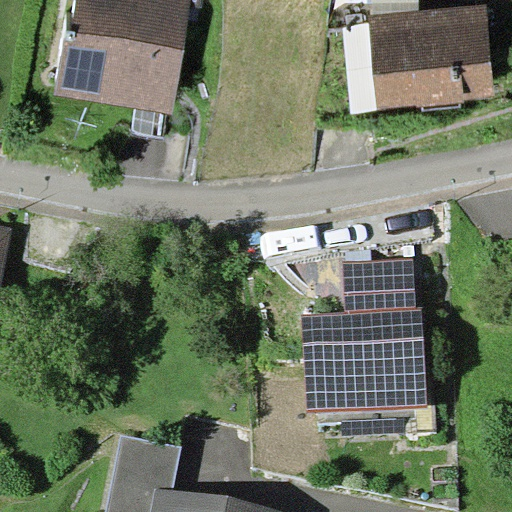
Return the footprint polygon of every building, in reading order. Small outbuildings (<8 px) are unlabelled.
[(63,16),(53,77),(134,91),(127,127),(161,133),(183,1),(178,0),(71,0),(69,17),(63,16)] [(487,80),(480,9),(368,20),(376,91),(379,91),(379,89),(483,79),(483,80),(487,80)] [(404,272),(344,275),(346,305),(405,302),(404,272)] [(411,408),(407,321),(308,325),(312,429),(339,428),(339,411),(411,408)] [(106,511),(152,511),(157,490),(175,493),(183,450),(121,438),(106,511)] [(270,511),(157,490),(152,511),(270,511)]
